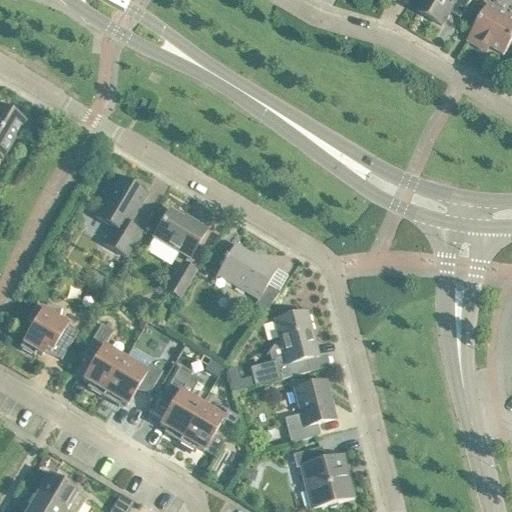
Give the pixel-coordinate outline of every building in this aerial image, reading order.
[(426,0),(418,13),(442,27),(453,8),(464,14),(472,0),(426,0)] [(511,19),(489,6),(468,42),(479,50),(483,44),(504,56),(510,45),(511,46),(511,19)] [(0,158),(2,159),(24,123),(0,108),(0,158)] [(128,226),(136,212),(146,195),(113,176),(100,199),(106,202),(97,218),(95,217),(95,218),(112,229),(103,246),(125,259),(140,233),(128,226)] [(191,225),(168,212),(153,238),(189,260),(206,231),(193,223),(191,225)] [(275,271),(235,248),(235,247),(234,246),(226,260),(224,258),(222,262),(224,264),(217,276),(258,300),(254,307),(267,315),(279,294),(267,287),(276,271),(275,270),(275,271)] [(179,300),(195,273),(182,265),(165,292),(179,300)] [(61,361),(71,344),(78,333),(59,321),(61,311),(37,305),(26,322),(33,326),(19,349),(34,358),(36,353),(42,357),(45,351),(60,360),(59,361),(61,361)] [(250,370),(249,370),(254,388),(276,383),(309,374),(306,361),(315,359),(309,336),(312,335),(306,314),(296,317),(292,313),(286,315),(285,320),(274,323),(279,340),(283,358),(270,361),(271,365),(272,366),(251,372),(250,370)] [(102,399),(125,360),(103,348),(113,333),(101,326),(83,356),(94,363),(83,381),(89,385),(86,389),(102,399)] [(146,373),(125,360),(102,399),(118,408),(120,404),(127,407),(138,389),(149,395),(159,378),(162,373),(150,366),(146,373)] [(179,444),(201,406),(188,398),(195,385),(193,380),(190,378),(192,374),(180,367),(173,379),(170,384),(159,402),(171,408),(159,427),(166,431),(163,435),(179,444)] [(290,445),(300,442),(320,437),(317,426),(334,421),(324,383),(305,388),(300,389),(295,390),(301,416),(284,420),(290,445)] [(223,419),(201,406),(179,444),(195,453),(197,449),(203,453),(214,434),(225,441),(238,419),(227,412),(223,419)] [(324,461),(321,449),(292,457),(295,470),(299,469),(306,494),(308,494),(312,509),(310,509),(310,511),(354,500),(349,480),(345,479),(343,471),(346,469),(342,456),(324,461)] [(64,511),(79,511),(87,499),(48,476),(36,495),(64,511)] [(64,511),(36,495),(26,511),(64,511)] [(127,511),(133,503),(120,496),(111,511),(127,511)]
